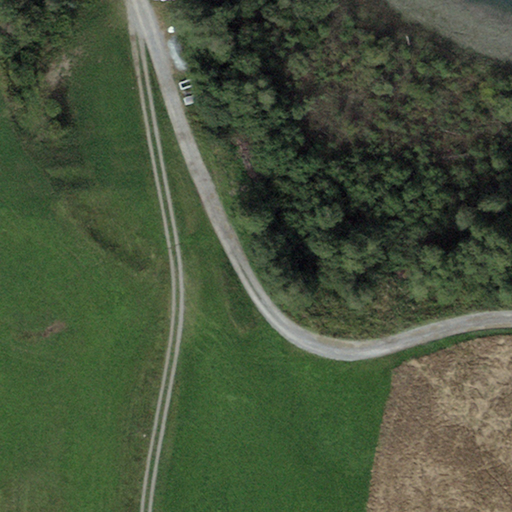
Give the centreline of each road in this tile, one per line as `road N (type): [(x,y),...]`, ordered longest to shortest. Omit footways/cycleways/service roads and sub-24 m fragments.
road 1 (track): [(137,0),(192,153),(255,288),(298,337),(353,353),(511,318)]
road 2 (track): [(146,511),(178,279),(134,0)]
